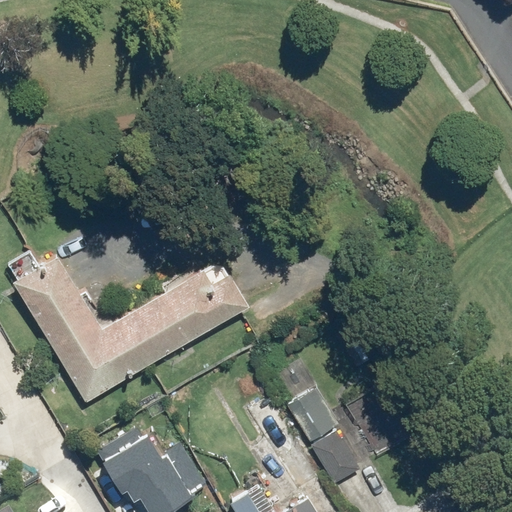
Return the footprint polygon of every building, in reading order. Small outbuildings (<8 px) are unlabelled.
[(219,255),(98,324),(53,251),(9,278),(85,398),(247,304),(219,255)] [(315,373),(280,394),(309,440),(343,419),(315,373)] [(138,419),(99,441),(121,480),(129,475),(135,486),(141,483),(154,505),(197,482),(170,434),(163,437),(152,417),(140,424),(138,419)] [(184,511),(186,511),(209,498),(200,483),(176,498),(184,511)] [(316,511),(304,491),(267,511),(316,511)]
